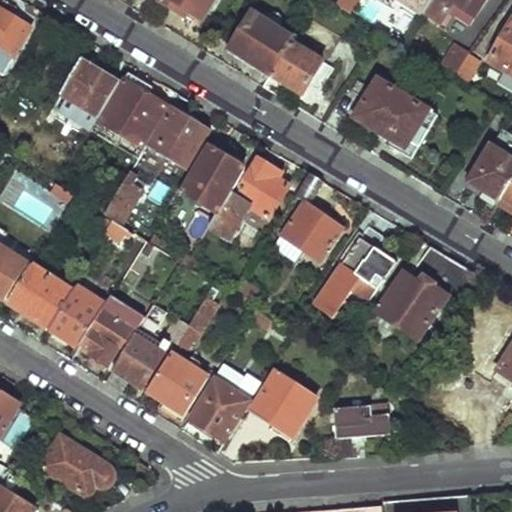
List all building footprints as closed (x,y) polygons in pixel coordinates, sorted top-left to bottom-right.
[(5,0),(0,0),(0,69),(3,71),(31,28),(28,26),(31,20),(15,10),(17,7),(5,0)] [(165,0),(165,1),(201,25),(217,0),(165,0)] [(342,0),(338,6),(353,15),(363,0),(342,0)] [(401,0),(422,14),(423,13),(432,0),(401,0)] [(432,0),(423,13),(446,28),(455,13),(449,9),(454,3),(475,16),(485,0),(432,0)] [(232,52),(273,77),(293,44),(299,34),(293,31),(290,37),(255,15),(232,52)] [(511,27),(490,62),(511,76),(511,27)] [(273,77),(304,95),(325,64),(293,44),(273,77)] [(442,69),(456,77),(471,55),(458,46),(442,69)] [(456,77),(468,85),(482,62),(471,55),(456,77)] [(83,61),(61,96),(99,120),(120,84),(83,61)] [(165,97),(129,76),(100,123),(142,148),(168,106),(161,102),(165,97)] [(356,119),(405,150),(430,111),(379,80),(356,119)] [(172,111),(152,147),(188,168),(209,132),(172,111)] [(207,147),(179,193),(218,216),(231,196),(246,170),(207,147)] [(473,184),(500,202),(511,183),(511,161),(493,150),(473,184)] [(218,216),(209,230),(229,242),(249,209),(271,222),(291,188),(281,181),(284,176),(260,162),(237,199),(231,196),(218,216)] [(132,174),(107,218),(116,224),(122,228),(145,190),(135,184),(139,178),(132,174)] [(310,175),(295,198),(307,206),(286,240),(323,264),(344,231),(309,207),(324,183),(310,175)] [(511,183),(500,202),(511,208),(511,183)] [(367,225),(314,305),(332,318),(360,277),(378,289),(396,263),(374,248),(382,235),(367,225)] [(140,227),(134,236),(148,245),(152,238),(154,235),(140,227)] [(157,251),(160,253),(165,246),(152,238),(148,245),(151,247),(157,251)] [(0,298),(6,302),(29,265),(0,247),(0,298)] [(151,247),(143,258),(150,262),(157,251),(151,247)] [(408,271),(376,318),(417,343),(450,297),(461,304),(480,277),(431,247),(413,273),(408,271)] [(179,254),(174,261),(180,266),(186,269),(190,261),(179,254)] [(190,261),(186,269),(197,277),(201,268),(190,261)] [(52,331),(76,293),(32,267),(9,304),(52,331)] [(107,307),(79,289),(76,293),(52,331),(54,333),(52,337),(63,344),(66,340),(70,343),(71,339),(82,346),(103,313),(107,307)] [(106,383),(122,393),(129,381),(143,389),(164,355),(144,343),(163,312),(154,307),(106,383)] [(91,356),(109,367),(119,350),(123,352),(135,333),(103,313),(82,346),(94,354),(91,356)] [(246,326),(262,335),(270,324),(254,313),(246,326)] [(172,350),(181,355),(193,337),(189,335),(201,317),(195,314),(187,327),(173,348),(172,350)] [(174,319),(161,341),(173,348),(187,327),(174,319)] [(511,352),(499,373),(511,381),(511,352)] [(160,409),(181,422),(207,380),(194,372),(197,366),(189,360),(185,367),(171,358),(149,393),(164,403),(160,409)] [(277,375),(254,412),(279,428),(275,433),(290,443),(318,401),(277,375)] [(190,420),(226,443),(250,403),(214,380),(190,420)] [(0,439),(21,405),(0,391),(0,439)] [(336,411),(339,459),(353,457),(352,438),(388,436),(387,417),(371,418),(370,408),(336,411)] [(44,468),(91,498),(99,486),(104,490),(107,489),(109,489),(111,488),(113,486),(115,483),(115,481),(114,477),(112,475),(108,472),(111,467),(63,437),(44,468)] [(0,494),(0,511),(38,511),(39,511),(3,489),(0,494)] [(472,511),(471,496),(384,502),(385,511),(472,511)] [(50,511),(74,511),(57,501),(50,511)]
